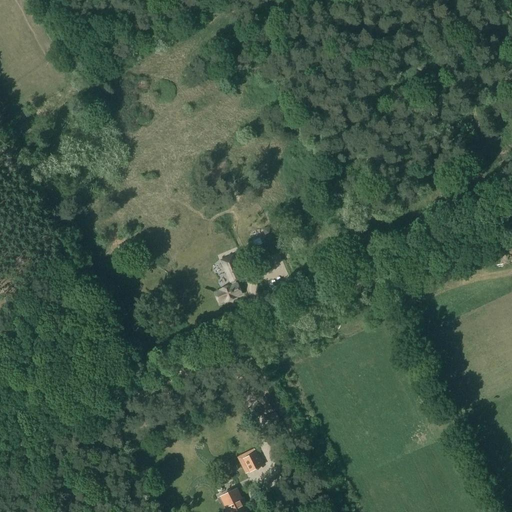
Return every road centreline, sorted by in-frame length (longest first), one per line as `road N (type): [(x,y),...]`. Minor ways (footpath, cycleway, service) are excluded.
road 1 (track): [(0,459),(471,230)]
road 2 (track): [(76,428),(0,297)]
